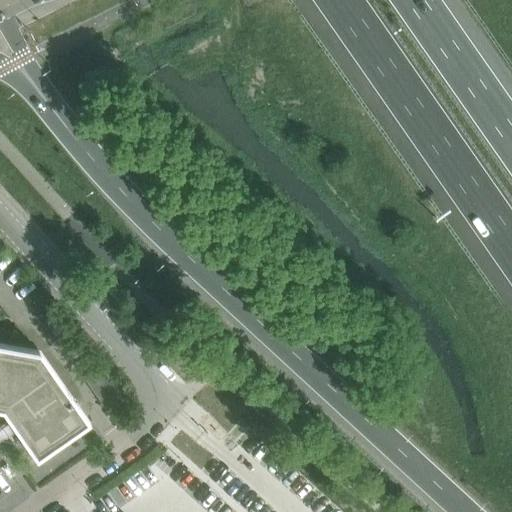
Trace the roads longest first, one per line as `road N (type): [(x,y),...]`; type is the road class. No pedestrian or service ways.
road 1 (motorway): [(65,128),(460,511)]
road 2 (residential): [(28,511),(174,401),(0,213)]
road 3 (motorway): [(340,0),(511,245)]
road 4 (motorway): [(511,133),(419,0)]
road 5 (motorway): [(1,9),(65,128)]
